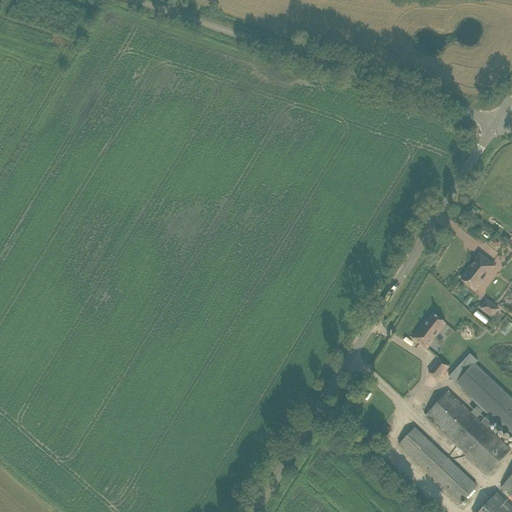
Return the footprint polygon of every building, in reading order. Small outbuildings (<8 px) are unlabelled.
[(470,269),(461,280),(476,292),(489,275),(495,267),(492,264),(487,260),(479,254),(475,260),(468,268),(470,269)] [(480,309),(492,318),(499,309),(487,299),(480,309)] [(413,339),(422,346),(427,350),(434,341),(433,341),(445,325),(433,314),(424,326),(423,325),(413,339)] [(469,355),(448,378),(455,384),(488,415),(495,421),(511,437),(511,398),(476,364),(477,363),(469,355)] [(428,373),(438,381),(448,367),(439,360),(428,373)] [(448,392),(424,416),(488,475),(511,450),(488,428),(486,430),(480,424),(455,399),(448,392)] [(392,431),(384,424),(378,430),(386,437),(392,431)] [(399,445),(461,504),(476,487),(414,428),(399,445)] [(511,475),(501,488),(511,497),(511,475)] [(511,511),(511,509),(496,494),(478,511),(511,511)]
